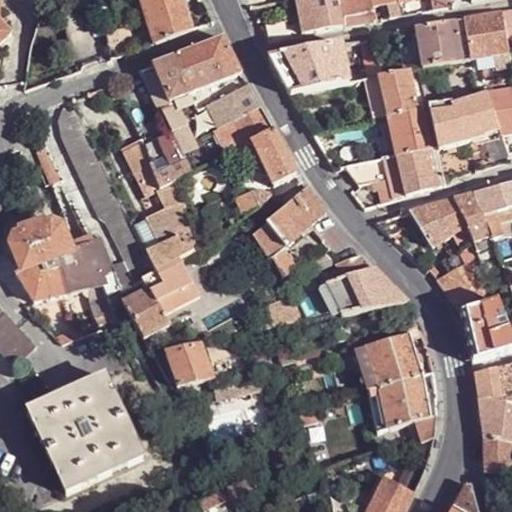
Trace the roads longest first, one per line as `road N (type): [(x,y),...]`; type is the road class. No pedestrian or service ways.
road 1 (residential): [(247,57),(511,4)]
road 2 (residential): [(0,140),(39,103),(232,25)]
road 3 (tertiary): [(247,57),(352,224)]
road 4 (tertiary): [(352,224),(428,302),(455,376)]
road 5 (residential): [(352,224),(511,174)]
